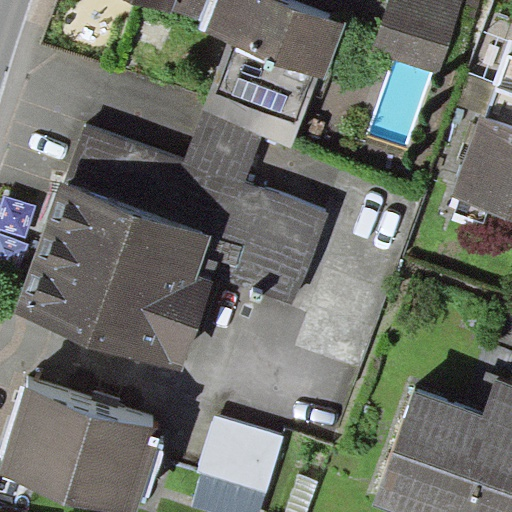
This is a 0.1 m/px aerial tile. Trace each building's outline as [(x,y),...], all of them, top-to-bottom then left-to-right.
[(140,0),(207,26),(217,0),(140,0)] [(289,0),(217,0),(207,26),(205,33),(227,41),(200,112),(265,137),(291,147),(319,76),(326,78),(347,22),(289,0)] [(476,0),(391,0),(373,52),(449,78),(476,0)] [(265,137),(200,112),(182,161),(82,127),(67,179),(208,224),(190,279),(299,315),(334,212),(250,183),(265,137)] [(511,135),(469,120),(442,195),(511,220),(511,135)] [(208,224),(67,179),(25,309),(166,354),(190,279),(208,224)] [(138,511),(162,434),(24,393),(0,473),(0,475),(123,511),(138,511)] [(511,511),(511,435),(407,399),(368,510),(372,511),(511,511)] [(262,511),(285,437),(213,415),(187,501),(223,511),(262,511)]
